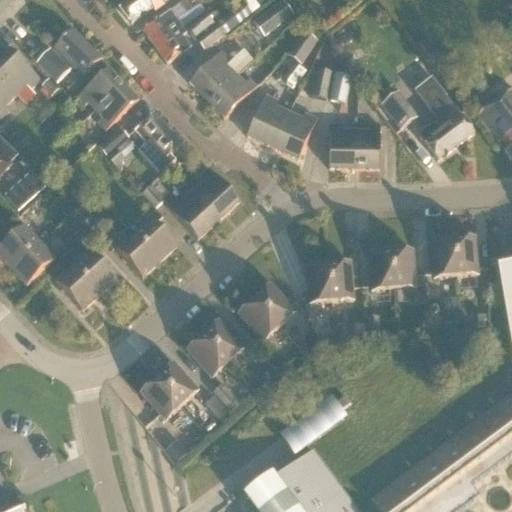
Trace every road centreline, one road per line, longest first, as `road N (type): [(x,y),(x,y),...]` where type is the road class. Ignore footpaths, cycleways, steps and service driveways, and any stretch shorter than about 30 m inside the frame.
road 1 (residential): [(297,208),(200,147),(61,0)]
road 2 (tertiary): [(297,208),(233,255),(133,350),(107,368),(82,372)]
road 3 (tertiary): [(511,196),(297,208)]
road 4 (residential): [(114,511),(82,372)]
